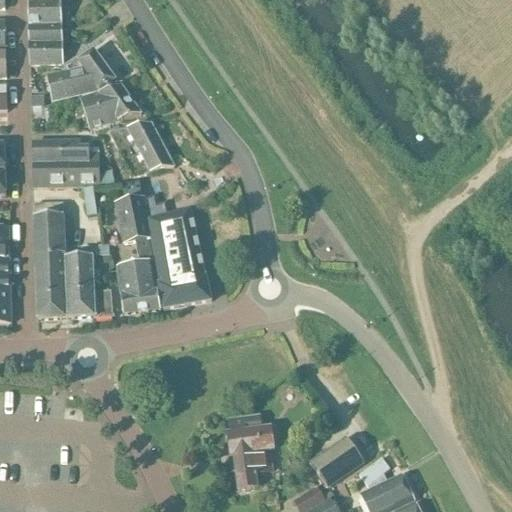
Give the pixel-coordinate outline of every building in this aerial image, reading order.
[(28,0),(30,27),(63,26),(62,6),(53,6),(52,0),(28,0)] [(30,31),(30,46),(63,45),(63,30),(30,31)] [(63,68),(63,45),(30,46),(30,69),(63,68)] [(49,81),(53,105),(98,94),(99,95),(115,84),(94,54),(79,64),(77,60),(62,70),(63,78),(49,81)] [(91,134),(142,118),(122,90),(81,103),(91,134)] [(132,181),(174,171),(150,126),(110,137),(132,181)] [(33,145),(33,167),(90,164),(90,156),(90,149),(81,150),(81,144),(33,145)] [(33,167),(34,191),(101,190),(100,156),(99,156),(90,156),(90,164),(33,167)] [(127,205),(116,208),(123,248),(135,245),(139,266),(117,270),(124,318),(160,314),(160,313),(162,313),(149,224),(145,206),(144,201),(141,202),(137,186),(123,189),(127,205)] [(84,192),(87,219),(97,218),(94,191),(84,192)] [(33,220),(38,324),(67,322),(65,261),(64,235),(64,221),(63,221),(63,219),(63,207),(33,207),(34,220),(33,220)] [(190,213),(149,224),(162,313),(212,305),(190,213)] [(64,221),(64,235),(73,234),(73,221),(64,221)] [(9,231),(0,230),(0,326),(11,327),(9,231)] [(93,260),(110,258),(109,248),(80,250),(81,260),(65,261),(67,322),(67,321),(114,319),(111,295),(95,296),(93,260)] [(235,458),(239,494),(257,492),(255,477),(272,474),(270,454),(274,453),(271,432),(261,433),(260,420),(229,424),(231,438),(228,438),(231,459),(235,458)] [(328,493),(365,467),(346,441),(310,466),(328,493)] [(389,485),(385,477),(392,472),(384,462),(362,478),(369,488),(372,494),(361,499),(367,511),(398,511),(414,504),(402,479),(389,485)] [(296,511),(310,511),(325,503),(318,490),(292,505),(296,511)] [(310,511),(337,511),(331,501),(326,504),(325,503),(310,511)]
